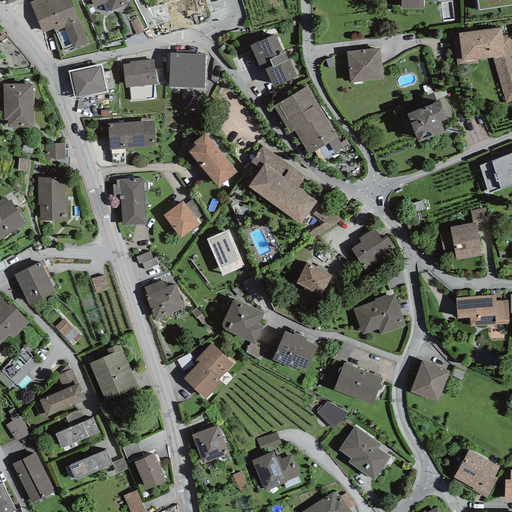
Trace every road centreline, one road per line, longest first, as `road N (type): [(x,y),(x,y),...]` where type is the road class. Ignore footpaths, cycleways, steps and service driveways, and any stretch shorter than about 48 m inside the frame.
road 1 (residential): [(47,68),(163,40),(197,41),(325,176),(374,189)]
road 2 (residential): [(118,255),(172,430),(186,511)]
road 3 (residential): [(47,68),(118,255)]
road 4 (residential): [(271,340),(283,319),(405,362)]
road 5 (residential): [(374,189),(511,135)]
road 6 (residential): [(436,478),(399,407),(405,362)]
road 7 (unclassified): [(0,277),(49,252),(118,255)]
